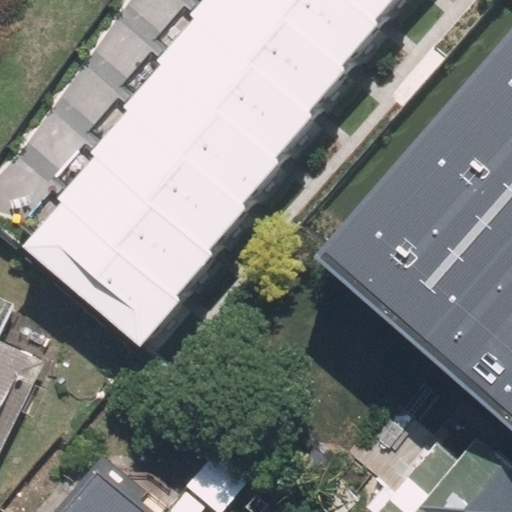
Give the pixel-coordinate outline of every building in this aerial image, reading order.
[(257,219),(254,216),(294,170),(292,168),(330,125),(327,122),(362,83),(358,79),(397,35),(394,32),(422,0),(222,0),(202,23),(205,26),(170,65),(172,68),(133,112),(136,115),(96,159),(104,166),(68,207),(74,212),(38,252),(158,358),(198,312),(193,307),(229,267),(221,260),(257,219)] [(511,44),(339,229),(511,389),(511,44)] [(0,463),(45,370),(0,348),(0,336),(11,313),(0,307),(0,463)] [(430,453),(380,511),(511,511),(511,480),(471,446),(450,471),(430,453)] [(124,511),(91,484),(68,511),(124,511)]
